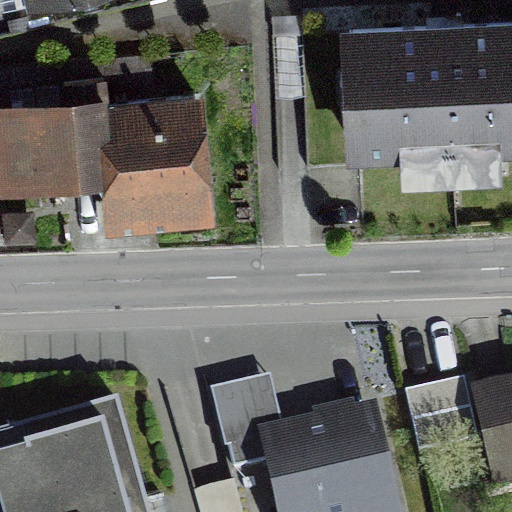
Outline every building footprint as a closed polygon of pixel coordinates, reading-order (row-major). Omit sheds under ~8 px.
[(511,24),(362,28),(365,170),(511,166),(511,24)] [(86,94),(0,100),(0,201),(93,195),(86,94)] [(227,97),(114,104),(123,236),(236,228),(227,97)] [(160,511),(131,405),(0,441),(0,481),(8,511),(160,511)] [(511,407),(482,415),(504,499),(511,497),(511,407)] [(381,511),(391,510),(369,414),(230,446),(234,467),(274,458),(285,511),(381,511)]
